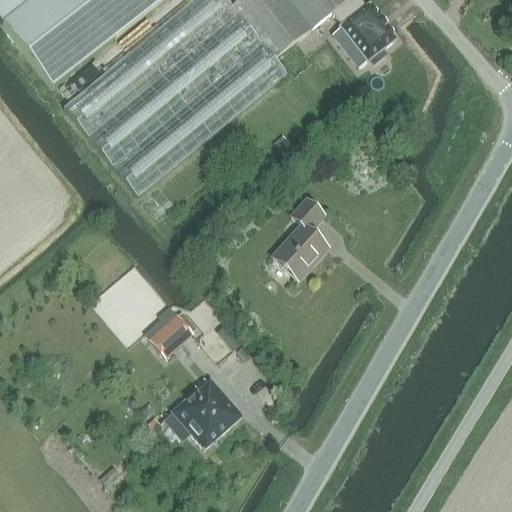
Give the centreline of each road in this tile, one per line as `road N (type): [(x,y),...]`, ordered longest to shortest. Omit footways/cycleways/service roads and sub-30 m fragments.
road 1 (tertiary): [(298,511),(511,134)]
road 2 (unclassified): [(413,511),(511,341)]
road 3 (unclassified): [(511,105),(419,0)]
